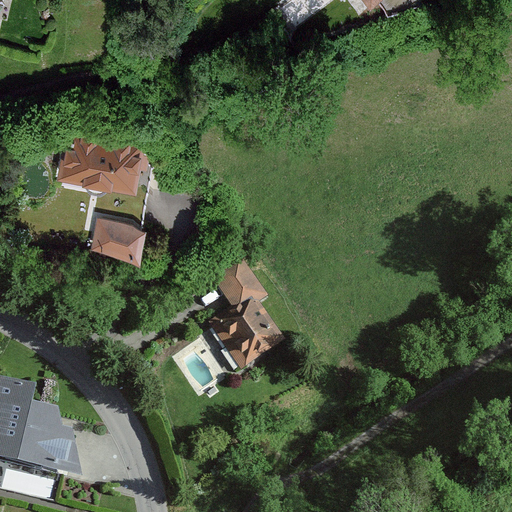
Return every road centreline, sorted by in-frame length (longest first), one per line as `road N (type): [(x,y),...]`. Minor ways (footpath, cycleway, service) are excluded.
road 1 (track): [(247,511),(262,492),(330,461),(511,344)]
road 2 (residential): [(152,511),(132,434),(105,393),(74,362),(0,322)]
road 3 (track): [(274,485),(284,455),(371,389)]
